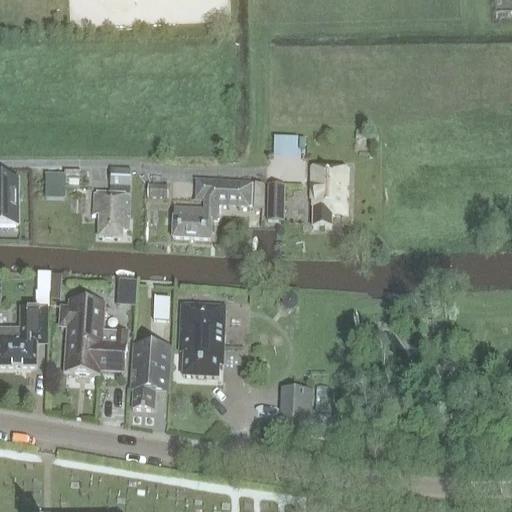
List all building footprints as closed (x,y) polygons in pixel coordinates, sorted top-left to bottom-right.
[(299,157),(298,137),(277,138),(277,157),(299,157)] [(128,232),(131,170),(111,169),(110,195),(97,194),(95,217),(100,217),(99,240),(120,241),(120,232),(128,232)] [(314,204),(314,232),(332,232),(332,219),(346,219),(347,172),(313,172),(312,203),(314,204)] [(0,228),(19,228),(20,182),(0,182),(0,228)] [(175,212),(173,242),(211,244),(212,225),(218,225),(219,211),(225,206),(263,207),(264,188),(254,187),(219,185),(219,199),(206,198),(206,213),(175,212)] [(149,187),(148,199),(167,200),(167,187),(149,187)] [(269,188),(268,225),(284,225),(285,189),(269,188)] [(36,295),(35,295),(35,308),(19,308),(19,329),(9,329),(9,330),(0,329),(0,368),(35,368),(36,345),(46,345),(46,308),(48,308),(48,295),(50,295),(50,275),(36,275),(36,295)] [(119,283),(116,309),(135,311),(137,285),(119,283)] [(170,300),(153,299),(152,324),(169,325),(170,300)] [(70,303),(70,309),(62,309),(60,327),(69,327),(65,374),(98,377),(98,371),(124,373),(127,334),(101,332),(103,305),(102,305),(70,303)] [(180,306),(178,354),(183,355),(182,379),(217,380),(219,351),(222,351),(225,309),(180,306)] [(133,394),(132,412),(154,414),(155,395),(168,396),(171,351),(133,348),(130,394),(133,394)] [(313,392),(282,390),(280,423),(312,424),(313,392)]
